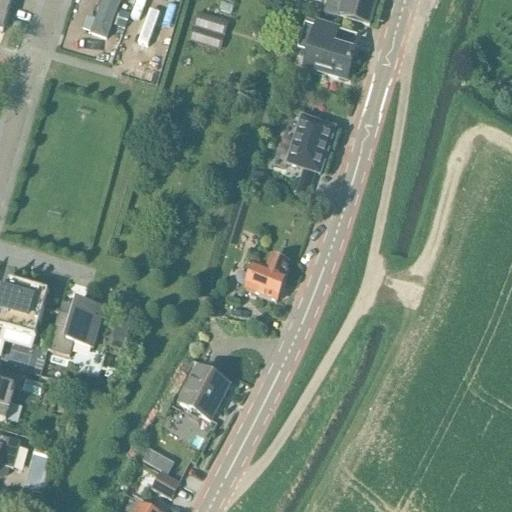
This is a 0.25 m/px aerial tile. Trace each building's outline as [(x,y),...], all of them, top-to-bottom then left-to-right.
[(4,0),(0,0),(0,35),(1,36),(11,1),(4,0)] [(328,0),(324,15),(338,20),(369,29),(370,28),(378,0),(328,0)] [(197,14),(188,43),(220,53),(224,39),(229,24),(198,15),(197,14)] [(307,55),(302,70),(347,83),(356,54),(331,46),(335,31),(306,23),(297,53),(307,55)] [(302,121),(287,167),(319,178),(335,131),(302,121)] [(253,175),(249,186),(265,192),(269,180),(253,175)] [(301,178),(294,199),(306,203),(313,182),(301,178)] [(254,269),(245,294),(277,306),(291,267),(271,259),(266,273),(254,269)] [(0,331),(35,341),(48,295),(8,283),(2,305),(0,304),(0,331)] [(91,351),(103,311),(76,303),(72,319),(58,315),(47,354),(69,360),(73,346),(91,351)] [(120,315),(117,326),(129,330),(133,319),(120,315)] [(211,426),(212,424),(230,390),(198,373),(179,409),(211,426)] [(0,423),(5,425),(15,392),(7,390),(10,378),(0,375),(0,423)] [(12,472),(20,445),(0,439),(0,480),(1,481),(4,479),(7,475),(8,471),(12,472)] [(47,446),(44,455),(53,457),(56,448),(47,446)] [(166,463),(160,475),(167,479),(173,467),(166,463)] [(147,476),(140,479),(141,487),(147,491),(153,487),(154,479),(147,476)] [(171,504),(180,488),(160,477),(152,493),(171,504)] [(32,495),(29,506),(39,509),(42,498),(32,495)]
